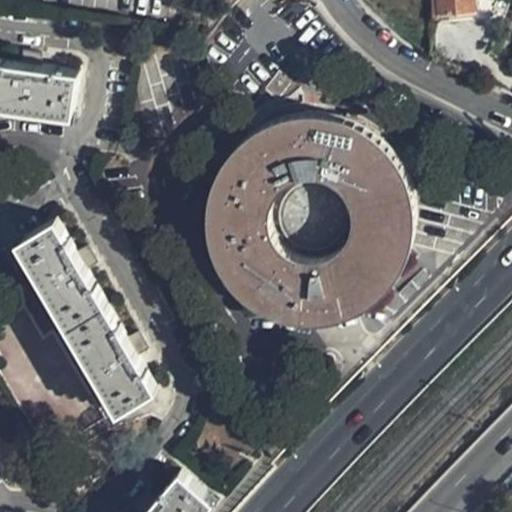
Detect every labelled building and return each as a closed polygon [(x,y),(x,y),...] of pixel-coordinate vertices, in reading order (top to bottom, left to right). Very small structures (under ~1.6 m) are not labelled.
[(439,0),(440,9),(474,8),(473,0),(439,0)] [(0,103),(77,114),(82,70),(0,58),(0,103)] [(339,117),(331,114),(318,113),(304,113),(292,115),(279,119),(267,124),(258,130),(248,137),(240,145),(232,155),(225,165),(220,176),(217,185),(214,193),(212,204),(212,214),(212,223),(214,236),(216,245),(220,255),(225,265),(231,275),(239,284),(247,292),(255,299),(262,302),(272,308),(282,311),(290,313),(300,315),(307,316),(320,316),(330,315),(344,311),(357,306),(368,300),(379,292),(389,283),(395,274),(401,266),(406,257),(410,247),(412,238),(413,232),(414,222),(415,213),(415,205),(413,194),(409,184),(406,174),(401,164),(395,155),(387,146),(381,138),(373,133),(366,127),(357,123),(347,119),(339,117)] [(159,384),(59,217),(20,240),(120,408),(159,384)] [(203,511),(216,497),(182,468),(143,511),(203,511)]
